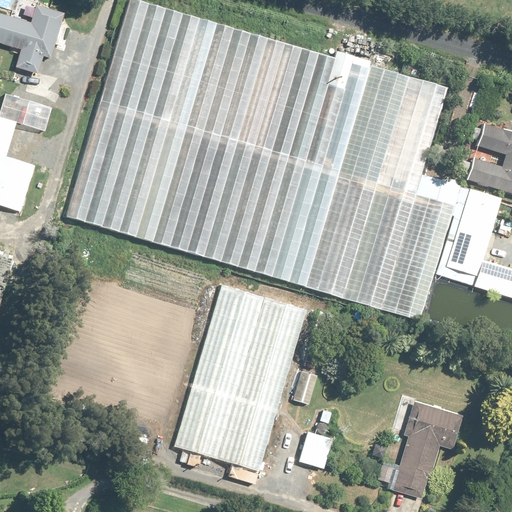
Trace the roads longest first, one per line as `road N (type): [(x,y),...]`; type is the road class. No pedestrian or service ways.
road 1 (unknown): [(248,511),(98,467),(21,511)]
road 2 (unclassified): [(309,0),(511,58)]
